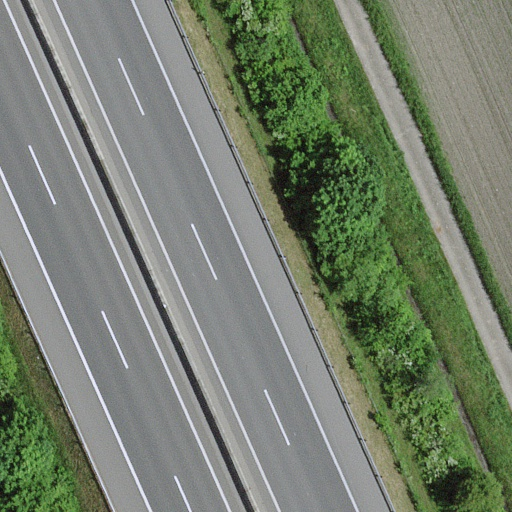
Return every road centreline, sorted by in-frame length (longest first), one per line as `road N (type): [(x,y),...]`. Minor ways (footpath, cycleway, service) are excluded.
road 1 (motorway): [(321,511),(96,0)]
road 2 (motorway): [(0,86),(186,511)]
road 3 (track): [(511,380),(347,0)]
